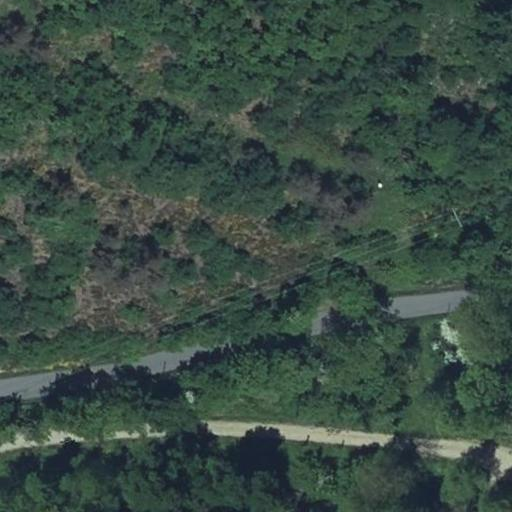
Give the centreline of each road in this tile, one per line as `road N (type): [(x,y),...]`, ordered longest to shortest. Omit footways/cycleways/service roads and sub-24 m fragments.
road 1 (track): [(0,448),(54,432),(226,431),(452,445),(494,456),(511,497)]
road 2 (tertiary): [(0,391),(316,323),(511,296)]
